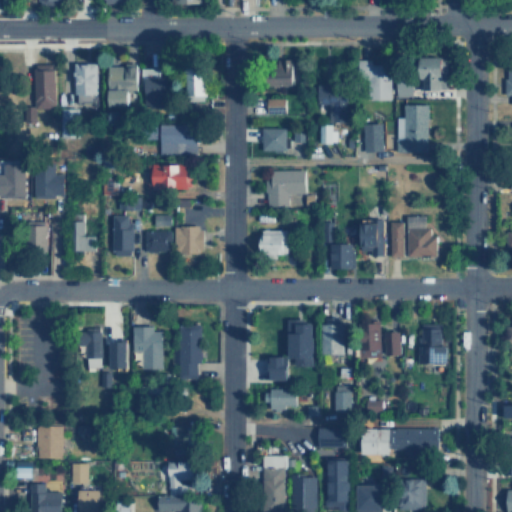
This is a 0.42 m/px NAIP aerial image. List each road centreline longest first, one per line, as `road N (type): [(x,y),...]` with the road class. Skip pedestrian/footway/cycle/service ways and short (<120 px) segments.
road 1 (residential): [(471,511),(470,33),(452,0)]
road 2 (tertiary): [(0,30),(511,22)]
road 3 (residential): [(511,286),(0,293)]
road 4 (residential): [(230,511),(230,26)]
